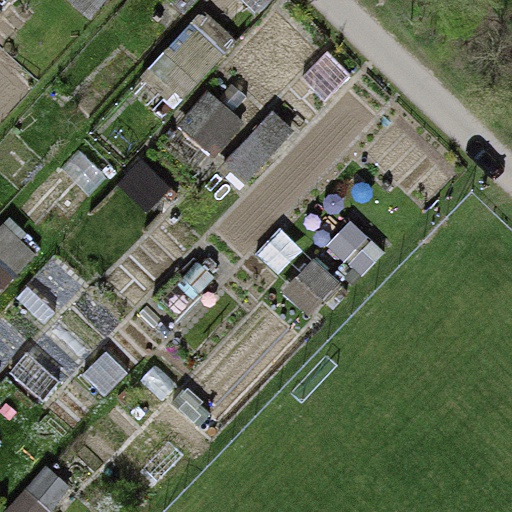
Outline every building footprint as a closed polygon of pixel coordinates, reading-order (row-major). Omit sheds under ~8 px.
[(65,0),(90,22),(110,0),(114,0),(116,1),(117,0),(65,0)] [(165,0),(185,17),(200,0),(165,0)] [(238,45),(203,13),(149,73),(184,104),(238,45)] [(176,128),(215,161),(245,125),(206,93),(176,128)] [(296,134),(273,113),(218,173),(242,194),(296,134)] [(27,236),(8,220),(0,229),(0,300),(38,257),(21,242),(27,236)] [(389,259),(351,223),(327,248),(364,285),(389,259)] [(343,291),(313,263),(284,295),(310,319),(323,304),(327,308),(343,291)] [(54,511),(72,493),(46,470),(8,511),(54,511)]
